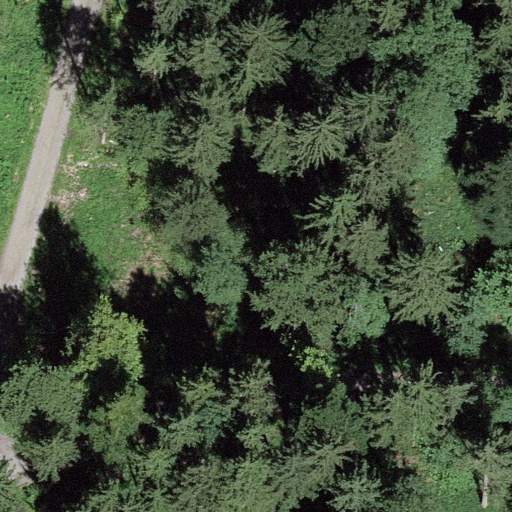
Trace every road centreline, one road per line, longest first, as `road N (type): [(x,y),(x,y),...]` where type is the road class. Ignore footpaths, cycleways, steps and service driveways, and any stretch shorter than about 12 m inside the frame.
road 1 (track): [(511,386),(120,377),(0,415)]
road 2 (track): [(80,0),(0,359)]
